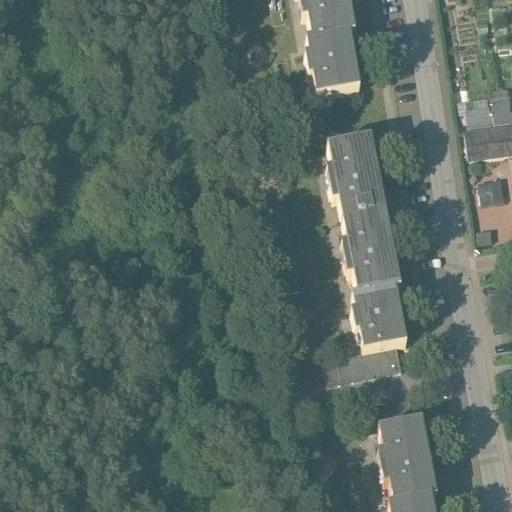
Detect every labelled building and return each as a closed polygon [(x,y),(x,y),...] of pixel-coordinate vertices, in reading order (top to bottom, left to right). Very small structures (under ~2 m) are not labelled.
[(351,41),(344,0),(295,0),(300,27),(306,26),(309,48),(347,42),(351,41)] [(357,98),(347,42),(309,48),(305,49),(307,63),(303,64),(307,86),(311,85),(314,105),(357,98)] [(465,127),(510,125),(508,92),(488,93),(489,109),(464,111),(465,127)] [(464,163),(511,157),(511,126),(460,132),(464,163)] [(337,207),(341,229),(383,221),(368,147),(326,155),(330,176),(325,177),(331,208),(337,207)] [(475,185),(478,209),(502,207),(500,182),(475,185)] [(352,282),(356,304),(393,297),(397,296),(383,221),(341,229),(345,251),(339,252),(345,283),(352,282)] [(403,352),(393,297),(356,304),(350,305),(353,320),(349,321),(353,341),(358,340),(362,360),(395,353),(403,352)] [(362,360),(274,377),(279,400),(399,377),(395,353),(362,360)] [(365,442),(376,440),(412,433),(407,406),(360,416),(365,442)] [(388,492),(391,511),(412,511),(428,509),(434,508),(419,431),(412,433),(376,440),(381,462),(376,463),(381,493),(388,492)]
